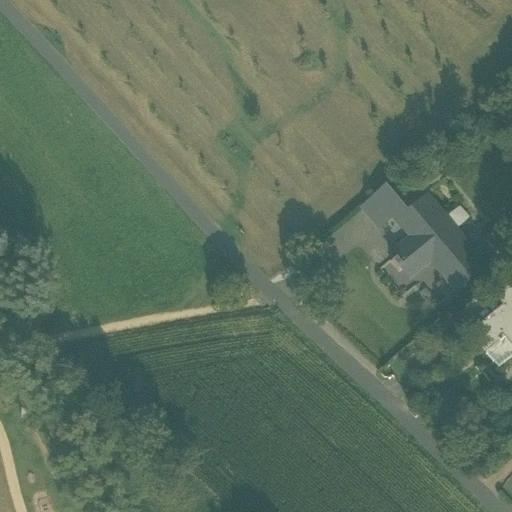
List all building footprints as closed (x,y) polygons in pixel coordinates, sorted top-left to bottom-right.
[(362,210),(380,230),(393,218),(400,212),(383,192),(362,210)] [(436,287),(446,299),(456,291),(456,292),(483,269),(426,202),(406,219),(399,225),(413,242),(391,260),(392,261),(389,263),(398,275),(401,272),(408,280),(430,261),(445,279),(436,287)] [(399,225),(406,219),(400,212),(393,218),(399,225)] [(511,283),(502,292),(511,304),(511,303),(511,283)] [(511,357),(511,303),(511,304),(475,334),(501,366),(511,357)]
